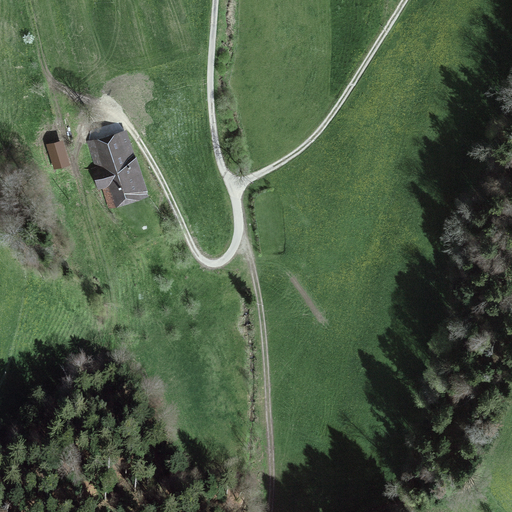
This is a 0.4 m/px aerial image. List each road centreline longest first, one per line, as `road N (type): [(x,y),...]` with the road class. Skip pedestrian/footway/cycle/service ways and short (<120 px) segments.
road 1 (track): [(236,239),(248,251),(262,314),(270,511)]
road 2 (track): [(231,185),(295,154),(318,131),(405,0)]
road 3 (track): [(29,0),(47,70),(101,107)]
